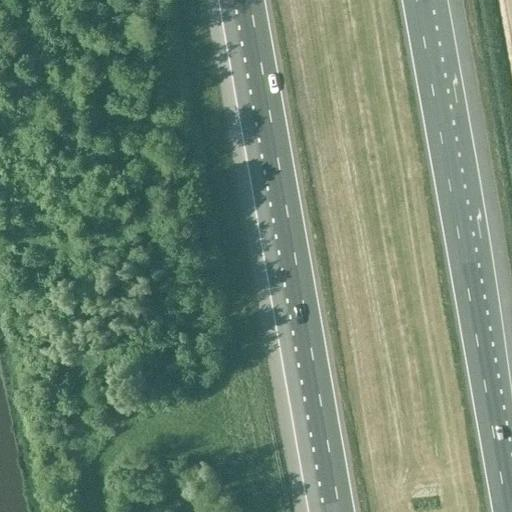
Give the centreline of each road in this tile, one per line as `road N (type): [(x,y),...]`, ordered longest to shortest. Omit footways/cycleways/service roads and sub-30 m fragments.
road 1 (motorway): [(248,0),(338,511)]
road 2 (motorway): [(505,511),(415,0)]
